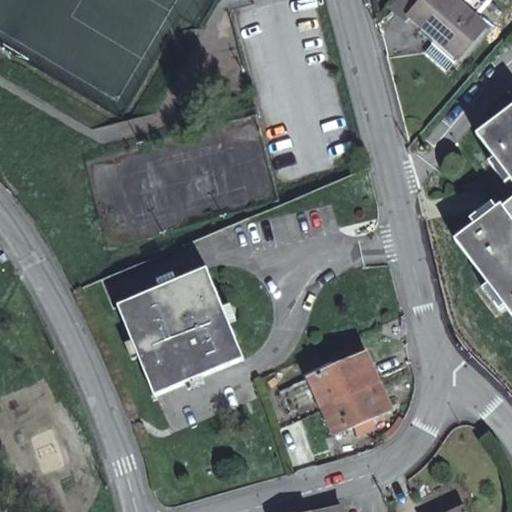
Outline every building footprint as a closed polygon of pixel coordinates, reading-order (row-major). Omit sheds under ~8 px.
[(459,58),(486,27),(473,16),(487,2),(484,0),(396,0),(391,6),(406,21),(411,16),(459,58)] [(511,107),(478,135),(494,156),(510,177),(511,180),(511,198),(504,205),(502,204),(497,208),(474,225),(456,239),(489,283),(507,307),(511,313),(511,107)] [(510,177),(494,156),(489,161),(505,181),(510,177)] [(474,225),(497,208),(492,202),(469,219),(474,225)] [(242,360),(209,268),(120,304),(155,394),(242,360)] [(507,307),(489,283),(484,289),(502,312),(507,307)] [(313,380),(326,411),(353,399),(382,386),(367,355),(360,359),(358,353),(350,357),(352,363),(335,370),(332,366),(306,378),(308,381),(313,380)] [(353,399),(326,411),(337,437),(357,428),(360,434),(376,427),(373,420),(393,412),(382,386),(353,399)]
